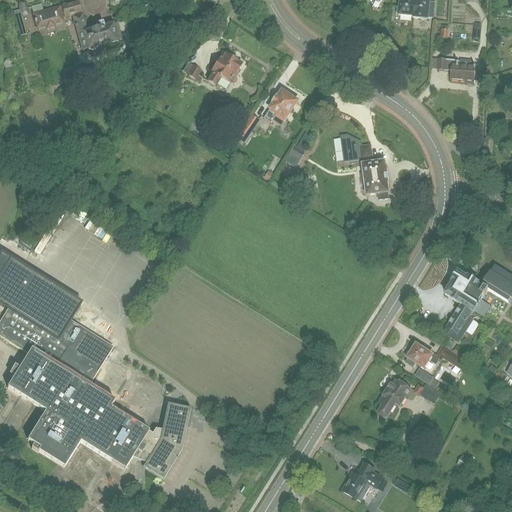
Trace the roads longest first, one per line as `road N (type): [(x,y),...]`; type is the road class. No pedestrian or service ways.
road 1 (secondary): [(264,511),(429,246),(444,188)]
road 2 (secondary): [(444,188),(419,122),(296,37),(268,0)]
